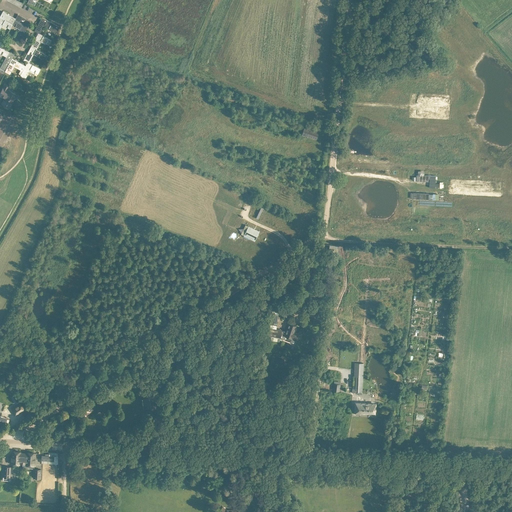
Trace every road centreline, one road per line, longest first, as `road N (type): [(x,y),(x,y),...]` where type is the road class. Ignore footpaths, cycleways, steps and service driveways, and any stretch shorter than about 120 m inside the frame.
road 1 (track): [(350,0),(324,225),(316,236),(8,441)]
road 2 (unclassified): [(511,464),(0,440)]
road 3 (track): [(316,236),(511,249)]
